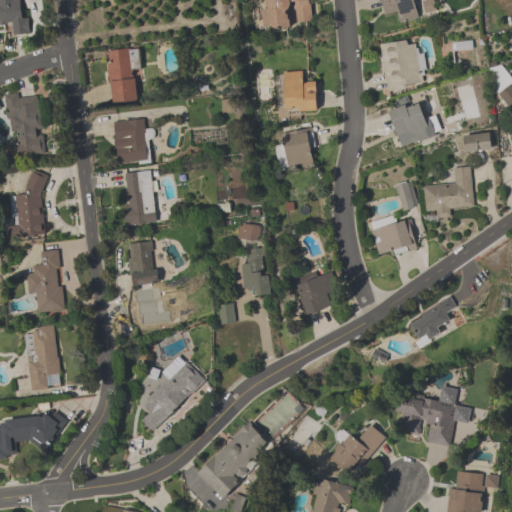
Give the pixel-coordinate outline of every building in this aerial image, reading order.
[(0,0),(19,0),(21,18),(28,18),(29,34),(12,35),(11,22),(6,23),(6,25),(0,25),(0,0)] [(309,0),(312,21),(296,23),(294,2),(290,3),(290,5),(289,8),(287,10),(286,11),(286,15),(288,15),(288,20),(289,20),(290,28),(272,30),(272,27),(263,28),(261,10),(267,10),(266,5),(264,5),(263,0),(309,0)] [(385,15),(381,3),(380,4),(379,0),(412,0),(418,18),(399,23),(396,12),(385,15)] [(425,13),(421,1),(424,0),(432,0),(435,10),(425,13)] [(379,45),(386,92),(421,87),(419,76),(426,75),(422,47),(410,49),(409,40),(379,45)] [(467,50),(465,42),(455,45),(456,53),(467,50)] [(111,105),(137,102),(134,70),(139,70),(137,49),(107,51),(111,105)] [(275,73),(278,120),(289,119),(289,114),(317,112),(316,81),(305,81),(305,72),(275,73)] [(18,99),(18,95),(7,96),(11,158),(46,156),(44,136),(42,136),(40,98),(18,99)] [(397,140),(408,136),(411,145),(438,136),(432,117),(423,120),(417,101),(388,111),(397,140)] [(116,166),(151,164),(149,129),(144,130),(143,120),(113,122),(116,166)] [(279,165),(287,163),(289,172),(318,167),(311,128),(282,134),(284,145),(275,147),(279,165)] [(493,150),(490,133),(463,137),(466,153),(493,150)] [(469,168),(452,170),(454,185),(423,188),(426,214),(436,213),(436,219),(451,218),(450,211),(474,208),(469,168)] [(125,226),(157,223),(152,171),(126,173),(129,204),(123,205),(125,226)] [(41,175),(27,176),(29,196),(11,197),(13,227),(7,227),(8,240),(46,237),(41,175)] [(398,188),(401,210),(411,209),(408,186),(398,188)] [(417,249),(410,220),(398,223),(396,216),(369,223),(378,259),(417,249)] [(156,285),(155,243),(128,244),(130,286),(156,285)] [(244,295),(269,294),(267,250),(243,251),(244,295)] [(29,296),(37,295),(40,314),(66,311),(58,251),(40,253),(42,265),(33,266),(34,274),(26,275),(29,296)] [(332,273),(295,286),(306,317),(334,307),(330,296),(339,292),(332,273)] [(447,316),(457,309),(449,298),(408,325),(422,346),(453,325),(447,316)] [(234,305),(219,305),(219,325),(235,324),(234,305)] [(23,331),(31,391),(62,387),(53,327),(23,331)] [(139,406),(148,415),(141,422),(153,433),(205,381),(185,361),(139,406)] [(397,433),(420,436),(421,426),(429,427),(426,444),(451,448),(457,405),(402,397),(397,433)] [(0,421),(2,432),(0,432),(0,459),(17,458),(16,446),(18,442),(27,441),(47,453),(51,453),(51,449),(68,420),(57,414),(46,415),(49,416),(0,421)] [(197,475),(222,498),(272,446),(247,423),(197,475)] [(357,441),(349,435),(331,457),(354,478),(386,440),(370,426),(357,441)] [(447,511),(479,511),(485,476),(454,471),(447,511)] [(345,511),(351,486),(317,479),(310,511),(345,511)]
